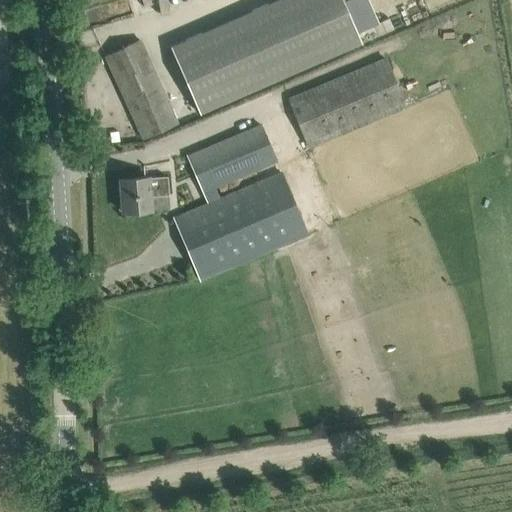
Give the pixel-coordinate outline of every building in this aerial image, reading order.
[(1,0),(0,0),(0,92),(13,91),(1,0)] [(342,0),(275,0),(171,46),(200,114),(362,43),(342,0)] [(177,122),(139,40),(105,56),(141,138),(177,122)] [(405,107),(384,58),(288,98),(309,147),(405,107)] [(276,161),(260,124),(175,160),(191,197),(276,161)] [(281,171),(173,217),(199,280),(308,235),(281,171)] [(168,209),(166,176),(120,179),(122,212),(168,209)]
